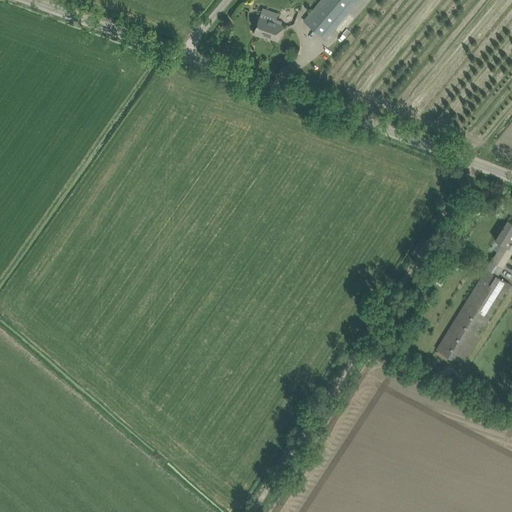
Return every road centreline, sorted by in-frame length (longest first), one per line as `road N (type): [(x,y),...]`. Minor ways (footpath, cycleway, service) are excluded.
road 1 (track): [(252,511),(476,155)]
road 2 (unclassified): [(511,168),(207,54)]
road 3 (unclassified): [(207,54),(60,0)]
